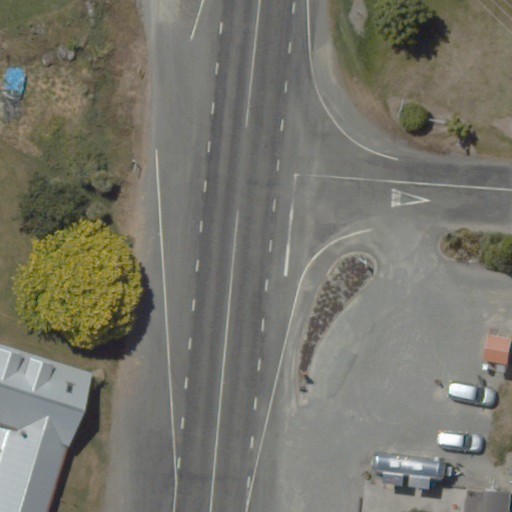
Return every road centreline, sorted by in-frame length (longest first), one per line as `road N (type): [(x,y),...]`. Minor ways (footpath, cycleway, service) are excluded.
road 1 (trunk): [(212,511),(242,170)]
road 2 (residential): [(511,188),(242,170)]
road 3 (unclassified): [(242,170),(165,22),(165,0)]
road 4 (trunk): [(242,170),(261,0)]
